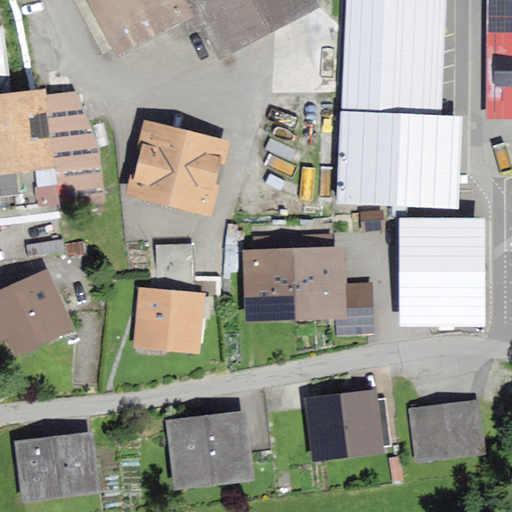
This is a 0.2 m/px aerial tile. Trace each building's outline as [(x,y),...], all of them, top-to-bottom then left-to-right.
[(100,0),(123,43),(181,13),(174,0),(100,0)] [(174,0),(181,13),(190,33),(205,25),(219,55),(315,5),(312,0),(174,0)] [(445,128),(422,127),(427,0),(361,0),(355,144),(340,143),(338,202),(382,204),(382,189),(442,192),(445,128)] [(511,0),(502,0),(502,31),(511,30),(511,0)] [(0,211),(56,205),(43,99),(12,103),(3,29),(0,29),(0,211)] [(511,30),(502,31),(502,110),(511,109),(511,30)] [(219,151),(151,134),(137,187),(205,204),(219,151)] [(472,231),(409,231),(410,314),(472,314),(472,231)] [(334,271),(334,258),(329,259),(328,238),(298,239),(298,249),(289,250),(288,240),(258,241),(259,261),(254,261),(256,311),(335,308),(336,328),(365,327),(365,306),(343,307),(342,271),(334,271)] [(194,344),(198,301),(194,258),(158,259),(161,298),(160,298),(159,306),(144,305),(141,340),(194,344)] [(0,334),(7,350),(65,325),(45,280),(0,299),(0,334)] [(315,407),(320,449),(355,445),(356,451),(374,449),(373,442),(390,440),(385,398),(315,407)] [(479,448),(474,408),(423,414),(422,406),(418,407),(414,407),(420,455),(479,448)] [(176,419),(183,477),(222,472),(223,481),(244,479),(241,452),(238,423),(199,428),(197,416),(176,419)] [(37,448),(25,449),(30,491),(90,484),(85,442),(37,448)]
